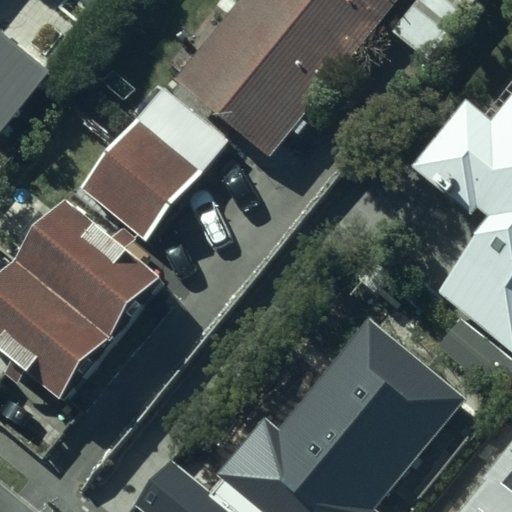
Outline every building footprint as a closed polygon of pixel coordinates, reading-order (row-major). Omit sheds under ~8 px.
[(248,0),(183,83),(283,163),(413,0),(248,0)] [(481,0),(424,0),(393,38),(429,70),(487,5),(481,0)] [(511,134),(484,112),(431,178),(499,232),(444,301),(511,354),(511,134)] [(212,173),(146,125),(93,198),(158,246),(212,173)] [(169,285),(74,211),(0,304),(0,352),(72,409),(169,285)] [(275,421),(226,479),(264,511),(413,511),(491,421),(383,331),(293,437),(275,421)] [(511,511),(511,458),(471,511),(511,511)] [(229,511),(178,468),(141,511),(229,511)]
